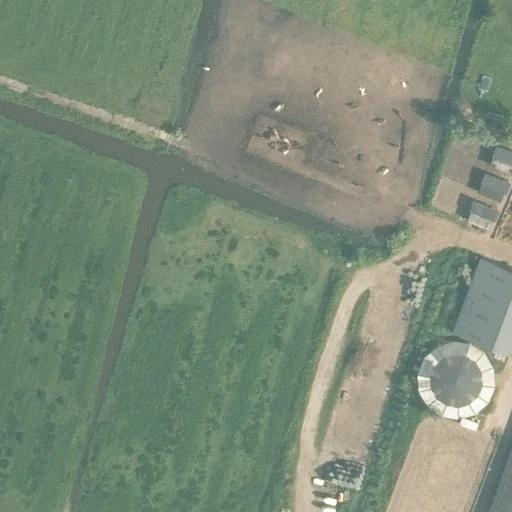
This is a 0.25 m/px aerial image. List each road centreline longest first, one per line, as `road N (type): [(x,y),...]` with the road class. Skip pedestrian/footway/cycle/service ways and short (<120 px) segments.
road 1 (track): [(511,257),(0,82)]
road 2 (track): [(453,235),(355,290),(339,318),(299,469),(305,511)]
